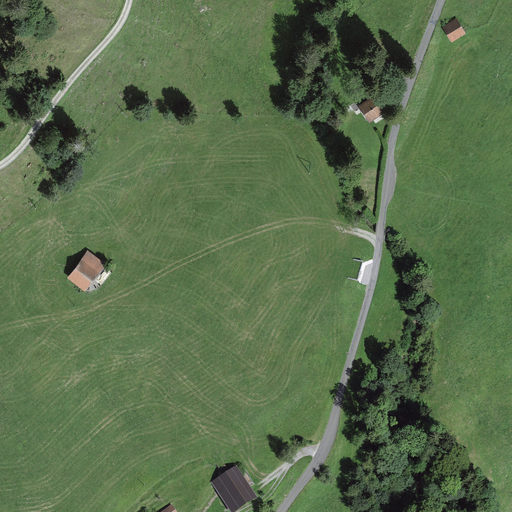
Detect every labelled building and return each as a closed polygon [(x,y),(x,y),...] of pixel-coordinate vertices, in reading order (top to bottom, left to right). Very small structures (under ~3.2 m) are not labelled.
[(458,15),(443,24),(452,39),(466,30),(458,15)] [(378,86),(357,99),(369,117),(390,104),(378,86)] [(104,260),(86,246),(65,272),(83,286),(104,260)] [(237,463),(211,477),(230,511),(256,496),(237,463)] [(172,500),(159,509),(161,511),(176,511),(178,511),(172,500)]
